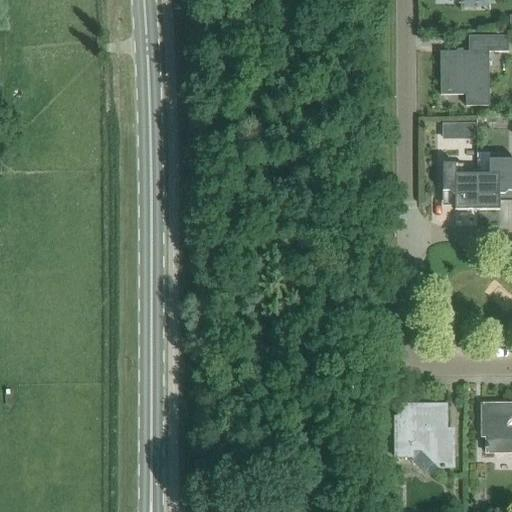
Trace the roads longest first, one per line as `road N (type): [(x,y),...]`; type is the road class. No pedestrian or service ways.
road 1 (secondary): [(150,483),(143,0)]
road 2 (residential): [(511,365),(408,366),(407,234)]
road 3 (residential): [(407,234),(405,0)]
